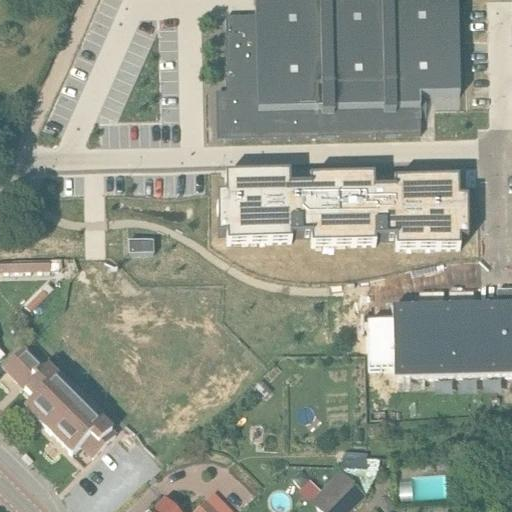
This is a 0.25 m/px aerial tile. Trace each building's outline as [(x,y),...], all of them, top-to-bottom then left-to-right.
[(457,0),(304,0),(304,1),(255,3),(255,17),(226,18),(227,38),(230,94),(224,94),(226,141),(421,135),(420,97),(449,96),(460,96),(457,0)] [(460,190),(460,180),(396,182),(396,187),(376,187),(376,178),(311,179),(312,184),(292,185),(292,175),(227,177),(227,186),(219,187),(220,227),(228,227),(229,246),(294,244),(294,235),(313,234),(313,249),(378,247),(378,237),(397,237),(398,251),(462,249),(461,230),(470,230),(469,189),(460,190)] [(46,236),(70,240),(76,192),(52,189),(46,236)] [(129,242),(129,257),(155,257),(155,242),(129,242)] [(0,275),(48,274),(47,264),(0,265),(0,275)] [(48,285),(24,309),(30,314),(53,291),(48,285)] [(367,373),(394,373),(394,382),(511,379),(511,292),(503,293),(503,308),(392,310),(393,325),(366,325),(367,373)] [(122,305),(122,334),(144,333),(145,359),(137,359),(137,370),(141,370),(142,391),(184,390),(184,383),(213,382),(212,357),(208,357),(208,339),(212,339),(211,310),(190,311),(190,307),(168,308),(168,300),(143,301),(143,304),(122,305)] [(53,302),(28,327),(36,335),(62,310),(53,302)] [(14,360),(4,369),(20,385),(35,400),(30,404),(25,409),(49,433),(73,457),(81,447),(87,454),(94,460),(105,449),(116,438),(117,437),(96,416),(72,392),(48,368),(33,353),(30,355),(25,350),(24,351),(14,360)] [(259,364),(251,372),(257,378),(265,370),(259,364)] [(251,372),(243,380),(249,387),(257,378),(251,372)] [(243,380),(235,388),(240,395),(249,387),(243,380)] [(235,388),(226,397),(232,403),(240,395),(235,388)] [(226,397),(218,405),(224,411),(232,403),(226,397)] [(218,405),(210,413),(216,419),(224,411),(218,405)] [(210,413),(202,421),(208,427),(216,419),(210,413)] [(202,421),(193,429),(199,435),(208,427),(202,421)] [(193,429),(185,437),(191,443),(199,435),(193,429)] [(185,437),(177,445),(183,451),(191,443),(185,437)] [(366,472),(366,462),(366,459),(344,458),(344,471),(366,472)] [(344,471),(341,474),(311,504),(319,511),(351,511),(355,508),(365,498),(378,475),(379,463),(366,462),(366,472),(344,471)] [(309,481),(300,472),(291,482),(301,490),(309,481)] [(154,511),(175,511),(165,502),(154,511)] [(215,511),(206,502),(196,511),(215,511)]
